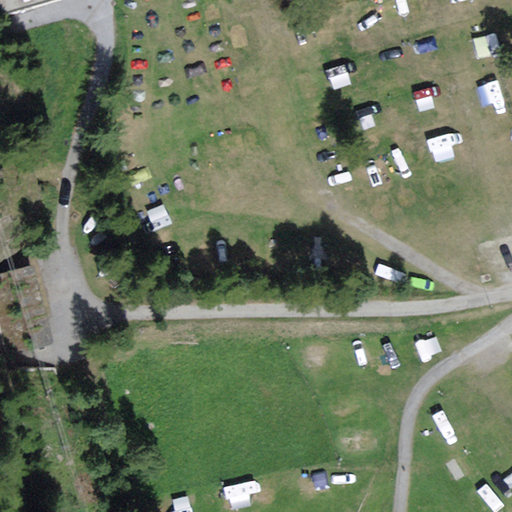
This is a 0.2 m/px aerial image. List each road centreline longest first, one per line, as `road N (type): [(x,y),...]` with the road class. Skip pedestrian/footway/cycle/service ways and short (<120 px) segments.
road 1 (track): [(511,326),(427,386),(410,415),(402,511)]
road 2 (track): [(488,300),(323,200)]
